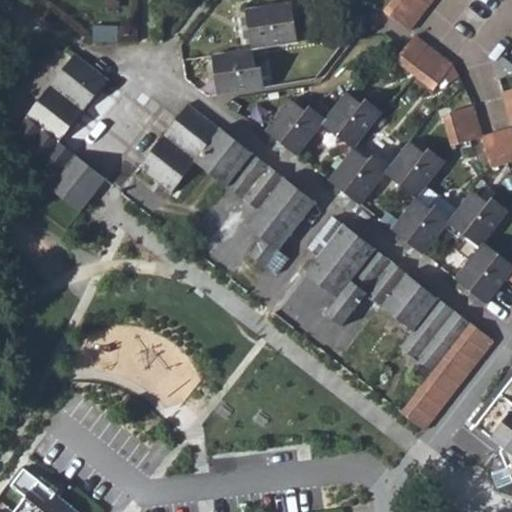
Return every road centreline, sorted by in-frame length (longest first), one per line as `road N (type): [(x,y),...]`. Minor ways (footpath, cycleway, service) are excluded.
road 1 (residential): [(511,341),(153,66)]
road 2 (residential): [(392,479),(362,470),(158,493),(57,419)]
road 3 (residential): [(392,479),(423,456),(511,341)]
